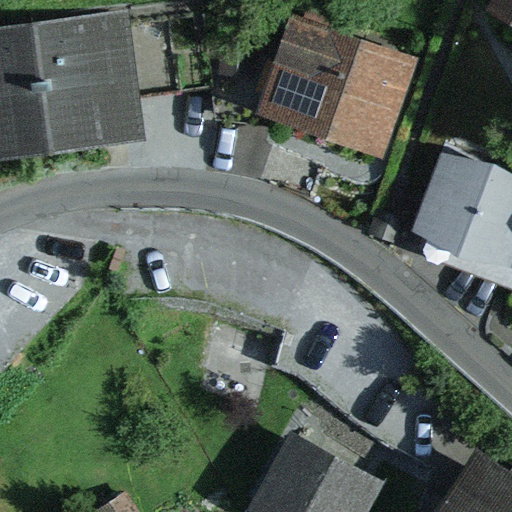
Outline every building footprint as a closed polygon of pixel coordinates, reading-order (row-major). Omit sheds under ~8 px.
[(511,0),(501,0),(500,2),(511,9),(511,0)] [(0,38),(0,134),(124,118),(121,88),(210,77),(202,13),(0,38)] [(297,26),(276,87),(273,96),(275,97),(369,130),(374,115),(386,118),(402,74),(390,70),(394,60),(297,26)] [(275,97),(273,96),(276,87),(281,52),(206,42),(215,108),(272,116),(275,97)] [(511,184),(450,161),(422,233),(499,262),(511,226),(511,184)] [(244,261),(228,295),(309,335),(326,302),(244,261)] [(302,457),(276,502),(292,511),(340,511),(355,487),(302,457)] [(511,511),(511,493),(487,474),(461,511),(451,505),(445,511),(511,511)] [(103,511),(131,511),(123,499),(103,511)]
